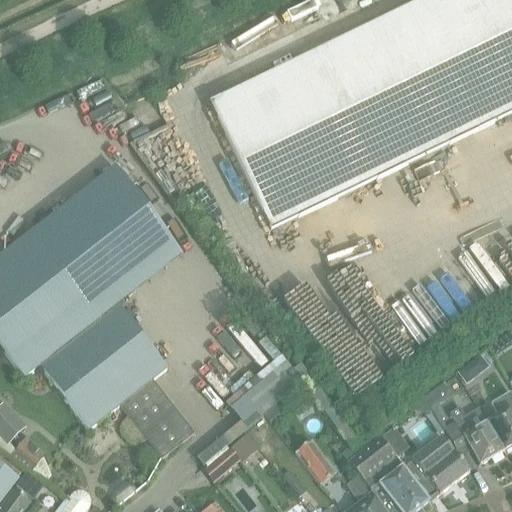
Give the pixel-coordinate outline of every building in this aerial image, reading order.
[(511,0),(424,0),(206,109),(271,239),(511,119),(511,0)] [(0,261),(0,351),(24,383),(40,371),(88,435),(119,410),(161,463),(194,438),(152,384),(167,373),(119,309),(182,260),(115,172),(0,261)] [(244,416),(295,369),(267,340),(217,388),(244,416)] [(469,368),(458,376),(467,388),(473,383),(474,375),(469,368)] [(216,389),(208,396),(229,419),(236,412),(216,389)] [(487,426),(488,427),(504,454),(511,449),(511,400),(510,396),(491,408),(498,420),(487,426)] [(0,404),(0,439),(8,447),(25,431),(0,404)] [(303,423),(320,434),(329,420),(312,409),(303,423)] [(467,447),(470,451),(480,468),(504,454),(488,427),(474,435),(465,419),(443,432),(456,454),(467,447)] [(228,452),(240,466),(240,465),(242,467),(259,453),(247,437),(228,452)] [(347,469),(357,482),(381,511),(422,511),(430,506),(402,470),(380,441),(347,469)] [(402,470),(430,506),(469,475),(449,449),(443,441),(423,457),(422,455),(402,470)] [(310,446),(294,459),(320,491),(335,479),(310,446)] [(202,472),(213,487),(240,466),(228,452),(202,472)] [(0,506),(18,483),(0,469),(0,506)] [(381,511),(357,482),(347,490),(359,506),(351,511),(381,511)] [(14,493),(3,507),(0,511),(25,511),(31,505),(14,493)] [(89,511),(90,509),(90,505),(89,501),(86,498),(82,496),(78,496),(74,497),(71,500),(70,501),(63,511),(89,511)]
